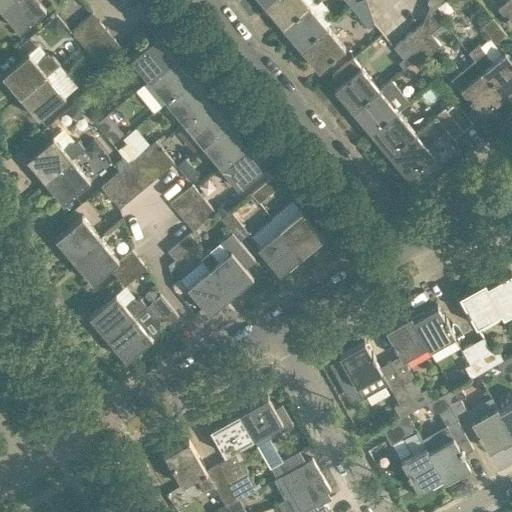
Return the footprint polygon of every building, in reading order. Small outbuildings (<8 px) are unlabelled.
[(0,0),(0,7),(1,8),(10,0),(0,0)] [(46,8),(39,0),(10,0),(1,8),(19,30),(46,8)] [(308,3),(305,0),(267,0),(264,3),(282,25),(308,3)] [(369,28),(374,23),(366,0),(356,0),(350,5),(369,28)] [(427,0),(427,3),(429,6),(432,10),(440,0),(427,0)] [(511,0),(492,0),(511,23),(511,0)] [(326,25),(308,3),(282,25),(300,47),(326,25)] [(443,22),(432,10),(429,6),(423,23),(413,30),(431,52),(440,44),(431,32),(443,22)] [(100,21),(92,11),(70,30),(77,38),(100,21)] [(492,18),(481,26),(495,43),(506,34),(492,18)] [(107,30),(100,21),(77,38),(85,48),(107,30)] [(345,48),(326,25),(300,47),(319,69),(345,48)] [(107,30),(85,48),(91,55),(93,57),(115,39),(107,30)] [(420,60),(431,52),(413,30),(403,39),(418,57),(420,60)] [(131,58),(148,79),(175,57),(157,36),(131,58)] [(100,66),(122,47),(115,39),(93,57),(100,66)] [(418,57),(403,39),(393,46),(403,58),(389,70),(393,74),(402,67),(403,68),(418,57)] [(467,52),(473,59),(504,96),(511,89),(511,59),(504,51),(493,61),(478,43),(467,52)] [(60,62),(60,61),(52,52),(50,54),(46,50),(35,60),(28,52),(2,75),(20,96),(47,74),(60,62)] [(100,66),(93,57),(91,55),(86,60),(95,70),(100,66)] [(148,79),(167,101),(193,79),(175,57),(148,79)] [(353,111),(391,79),(390,79),(379,88),(361,66),(360,67),(352,57),(331,75),(339,84),(334,88),(353,111)] [(482,114),(504,96),(473,59),(449,79),(458,89),(460,88),(474,105),(482,114)] [(105,71),(109,76),(120,67),(115,62),(105,71)] [(47,74),(20,96),(38,118),(65,95),(47,74)] [(193,79),(167,101),(185,122),(211,101),(193,79)] [(371,132),(408,100),(391,79),(353,111),(371,132)] [(389,154),(415,132),(398,110),(409,101),(408,100),(371,132),(389,154)] [(444,108),(463,130),(473,122),(465,114),(454,100),(444,108)] [(203,144),(229,122),(211,101),(185,122),(203,144)] [(75,102),(67,112),(76,120),(85,110),(75,102)] [(465,114),(473,122),(482,114),(474,105),(465,114)] [(415,132),(389,154),(408,176),(434,154),(427,145),(446,129),(454,138),(463,130),(444,108),(415,132)] [(203,144),(221,166),(247,144),(229,122),(203,144)] [(26,158),(44,180),(84,147),(77,140),(75,142),(70,141),(63,147),(53,136),(26,158)] [(164,170),(174,162),(156,139),(146,148),(164,170)] [(137,155),(126,142),(117,150),(120,153),(128,162),(128,163),(137,155)] [(247,144),(221,166),(239,187),(265,165),(247,144)] [(84,148),(84,147),(44,180),(63,202),(90,179),(72,158),(84,148)] [(137,155),(155,177),(164,170),(146,148),(137,155)] [(119,170),(128,162),(120,153),(111,160),(119,170)] [(146,185),(155,177),(137,155),(128,163),(146,185)] [(177,165),(189,180),(198,173),(185,158),(177,165)] [(137,192),(146,185),(128,163),(119,170),(137,192)] [(129,199),(137,192),(119,170),(110,177),(129,199)] [(251,193),(259,202),(281,185),(274,175),(251,193)] [(101,185),(119,207),(129,199),(110,177),(101,185)] [(170,202),(178,211),(200,192),(192,183),(170,202)] [(178,211),(185,220),(207,201),(200,192),(178,211)] [(185,220),(193,229),(215,211),(207,201),(185,220)] [(229,208),(224,201),(215,209),(220,216),(229,208)] [(302,209),(280,227),(302,254),(324,236),(302,209)] [(240,240),(248,233),(230,211),(221,218),(240,240)] [(55,238),(74,259),(100,237),(81,215),(55,238)] [(302,254),(280,227),(258,246),(280,273),(302,254)] [(198,241),(190,232),(168,250),(175,260),(198,241)] [(138,257),(131,248),(119,258),(100,237),(74,259),(92,281),(109,267),(116,276),(138,257)] [(231,249),(209,267),(231,294),(253,276),(231,249)] [(138,257),(116,276),(124,285),(146,267),(138,257)] [(209,312),(231,294),(209,267),(187,286),(209,312)] [(511,272),(511,271),(487,285),(501,312),(503,316),(511,311),(511,272)] [(477,326),(501,312),(487,285),(485,281),(460,295),(477,326)] [(146,296),(151,301),(157,295),(152,289),(146,296)] [(89,315),(108,337),(134,315),(146,305),(140,298),(138,300),(133,298),(125,304),(116,293),(89,315)] [(169,323),(179,315),(160,293),(157,295),(151,301),(169,323)] [(438,305),(413,318),(427,345),(429,349),(455,335),(438,305)] [(134,315),(108,337),(126,359),(152,337),(134,315)] [(427,345),(413,318),(411,315),(386,329),(403,359),(427,345)] [(473,343),(488,368),(496,363),(503,359),(497,348),(492,351),(484,337),(473,343)] [(362,398),(389,383),(365,340),(339,355),(356,385),(362,398)] [(470,378),(488,368),(473,343),(461,350),(469,364),(464,367),(470,378)] [(511,378),(511,353),(503,359),(496,363),(503,375),(508,372),(511,378)] [(410,372),(400,378),(417,408),(426,403),(432,399),(426,388),(421,391),(410,372)] [(394,407),(400,418),(407,414),(417,408),(400,378),(388,385),(399,404),(394,407)] [(459,384),(443,393),(458,419),(468,413),(466,410),(460,399),(465,396),(459,384)] [(438,411),(452,436),(429,449),(443,476),(445,480),(470,466),(464,454),(473,448),(457,419),(458,419),(443,393),(432,399),(426,403),(433,414),(438,411)] [(268,395),(238,412),(253,438),(257,444),(293,424),(281,403),(275,407),(268,395)] [(490,397),(466,410),(468,413),(489,450),(511,436),(511,434),(499,410),(497,406),(496,406),(491,397),(490,397)] [(511,402),(499,410),(511,434),(511,402)] [(253,438),(238,412),(210,428),(225,454),(224,454),(227,459),(217,464),(237,500),(261,487),(258,482),(253,485),(233,449),(253,438)] [(418,490),(443,476),(429,449),(422,437),(421,438),(407,414),(400,418),(382,428),(391,444),(403,438),(412,454),(401,460),(418,490)] [(237,500),(217,464),(206,470),(189,440),(164,454),(182,484),(196,476),(205,492),(209,490),(211,495),(218,492),(226,506),(237,500)] [(270,467),(271,470),(276,478),(305,461),(299,450),(270,467)] [(274,479),(285,498),(277,503),(282,511),(298,511),(315,502),(317,505),(324,501),(320,495),(330,488),(312,457),(305,461),(276,478),(274,479)] [(246,511),(239,499),(237,500),(228,505),(232,511),(246,511)] [(301,511),(302,511),(331,511),(324,501),(317,505),(315,502),(298,511),(301,511)]
